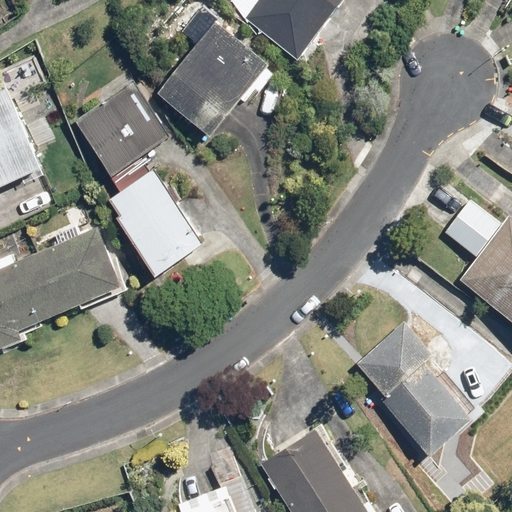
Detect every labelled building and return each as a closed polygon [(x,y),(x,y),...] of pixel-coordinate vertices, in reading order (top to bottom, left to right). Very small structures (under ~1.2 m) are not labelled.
[(258,0),(245,17),(300,59),(345,0),(258,0)] [(219,20),(159,93),(212,136),(272,63),(219,20)] [(137,80),(80,120),(92,138),(89,140),(115,177),(176,134),(137,80)] [(14,84),(0,90),(0,191),(53,167),(14,84)] [(157,167),(111,198),(123,215),(118,218),(158,277),(208,243),(157,167)] [(473,198),(448,232),(480,255),(463,279),(511,314),(511,214),(506,223),(473,198)] [(102,229),(0,269),(0,347),(28,337),(24,328),(125,288),(102,229)] [(409,320),(361,363),(391,396),(386,401),(434,454),(476,416),(427,362),(438,352),(409,320)] [(372,511),(320,427),(264,461),(295,511),(372,511)] [(242,475),(226,482),(238,511),(255,511),(257,511),(242,475)] [(219,511),(215,500),(183,511),(219,511)]
